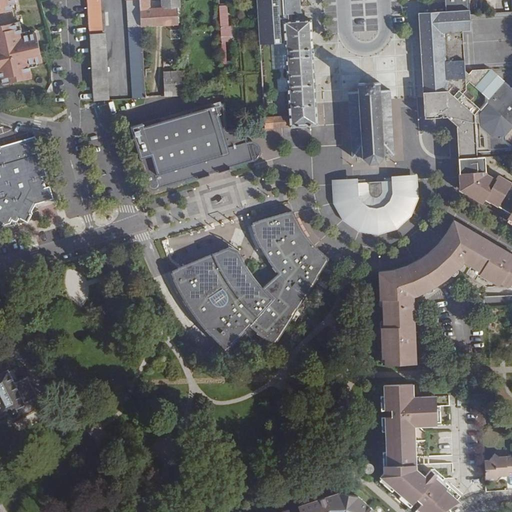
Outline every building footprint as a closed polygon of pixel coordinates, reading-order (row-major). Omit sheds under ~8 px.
[(0,0),(0,12),(13,10),(12,4),(16,3),(15,0),(0,0)] [(102,33),(99,0),(87,0),(90,27),(90,34),(102,33)] [(140,0),(126,0),(133,99),(146,98),(142,27),(140,0)] [(140,0),(142,27),(155,26),(154,10),(150,9),(149,0),(140,0)] [(180,0),(162,0),(163,9),(177,8),(181,8),(180,0)] [(256,0),(260,45),(270,45),(272,70),(287,69),(290,116),(290,128),(319,126),(312,20),(293,21),(293,15),(302,14),(300,0),(256,0)] [(444,0),(445,0),(446,11),(418,13),(425,118),(446,117),(452,121),(457,125),(459,158),(477,157),(476,152),(511,149),(511,146),(505,140),(505,136),(511,128),(511,87),(491,69),(473,70),(469,74),(466,71),(463,31),(471,30),(470,15),(470,10),(469,0),(444,0)] [(227,5),(219,6),(221,27),(226,27),(228,27),(227,5)] [(163,9),(164,25),(178,25),(177,8),(163,9)] [(154,10),(155,26),(164,25),(163,9),(154,10)] [(3,84),(32,78),(29,68),(32,63),(36,62),(42,61),(36,32),(30,33),(26,35),(22,32),(21,27),(18,28),(16,22),(0,25),(0,78),(2,78),(3,84)] [(105,33),(102,33),(90,34),(94,101),(110,100),(105,33)] [(163,71),(165,97),(186,95),(185,70),(163,71)] [(394,155),(390,89),(381,90),(381,81),(358,83),(358,91),(348,92),(350,127),(353,157),(362,157),(362,159),(369,164),(379,163),(385,157),(385,155),(394,155)] [(219,173),(231,169),(231,168),(254,160),(257,159),(259,156),(261,153),(261,149),(260,148),(260,146),(257,143),(254,141),(250,141),(248,141),(244,129),(227,130),(225,103),(143,126),(142,122),(131,125),(140,156),(148,185),(149,187),(150,189),(152,189),(153,190),(155,190),(159,189),(195,178),(196,179),(210,175),(210,174),(214,172),(218,171),(219,173)] [(264,117),(265,128),(290,128),(290,116),(264,117)] [(36,204),(53,199),(35,137),(0,147),(0,228),(4,228),(5,224),(11,223),(13,220),(16,221),(17,221),(19,219),(21,217),(23,217),(25,217),(27,216),(29,217),(31,217),(32,218),(34,219),(32,212),(36,204)] [(477,157),(459,158),(459,177),(488,176),(485,174),(484,156),(477,157)] [(488,176),(459,177),(460,188),(482,202),(484,198),(509,213),(507,217),(511,219),(511,183),(498,175),(496,180),(488,176)] [(416,202),(415,178),(330,182),(328,197),(335,218),(350,232),(370,238),(391,234),(408,221),(416,202)] [(293,315),(328,260),(327,257),(323,254),(324,253),(320,250),(317,247),(312,243),(309,238),(307,235),(304,231),(301,226),(299,223),(297,218),(295,213),(291,211),(287,212),(287,211),(258,220),(259,220),(254,222),(251,225),(253,230),(255,234),(254,234),(260,247),(261,247),(269,261),(275,268),(279,273),(263,287),(257,280),(253,276),(250,271),(247,266),(244,261),(241,255),(239,252),(233,250),(227,248),(178,267),(178,268),(174,270),(172,273),(182,293),(185,299),(190,306),(194,313),(198,319),(203,325),(208,331),(225,349),(230,349),(246,332),(245,331),(250,325),(257,331),(257,332),(268,341),(269,341),(273,344),(275,343),(277,340),(294,315),(293,315)] [(458,270),(457,269),(461,261),(471,267),(472,265),(482,272),(481,274),(499,285),(501,282),(511,288),(511,254),(455,221),(450,230),(446,235),(442,240),(439,244),(435,248),(430,253),(423,258),(418,261),(412,264),(407,266),(402,268),(397,269),(391,271),(386,272),(380,273),(381,299),(379,300),(380,304),(384,307),(384,320),(382,321),(381,322),(381,327),(382,328),(383,358),(382,358),(382,364),(384,364),(415,363),(414,332),(413,291),(425,291),(432,286),(433,287),(452,273),(453,275),(457,273),(458,270)] [(0,411),(2,414),(8,411),(11,416),(14,417),(17,415),(20,412),(19,410),(21,411),(23,411),(24,411),(26,411),(28,410),(29,409),(30,408),(31,408),(32,407),(33,405),(30,399),(38,396),(27,375),(24,377),(19,379),(17,380),(16,380),(15,380),(14,380),(13,378),(8,369),(0,373),(0,411)] [(414,383),(385,384),(386,455),(383,455),(384,473),(382,475),(423,511),(442,511),(448,508),(454,505),(460,501),(446,489),(450,484),(432,468),(426,475),(416,466),(415,422),(437,421),(436,392),(414,392),(414,383)] [(494,460),(485,460),(486,480),(499,479),(498,476),(506,476),(511,475),(511,456),(501,457),(498,454),(494,460)] [(374,468),(375,467),(376,466),(376,464),(376,462),(376,461),(375,460),(374,459),(372,458),(371,457),(369,457),(368,458),(366,458),(366,459),(365,459),(364,461),(364,462),(364,464),(364,465),(365,467),(366,468),(367,469),(368,470),(370,470),(371,470),(373,469),(374,468)] [(338,492),(298,506),(300,511),(376,511),(358,496),(338,492)]
